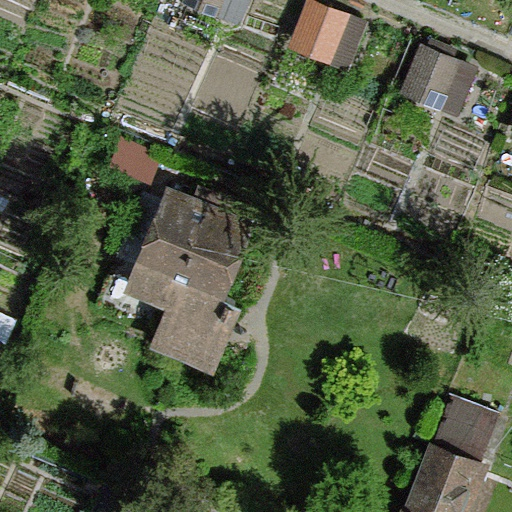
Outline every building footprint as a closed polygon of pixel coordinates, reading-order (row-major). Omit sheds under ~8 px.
[(183,0),(181,4),(241,28),(252,0),(183,0)] [(368,22),(314,0),(306,0),(287,49),(347,73),(368,22)] [(430,38),(427,47),(422,45),(402,93),(459,117),(479,68),(456,59),(459,50),(430,38)] [(163,153),(124,137),(114,161),(153,178),(163,153)] [(245,222),(173,193),(146,261),(181,278),(173,298),(177,299),(161,337),(212,358),(236,300),(217,291),(245,222)] [(462,383),(446,424),(493,443),(510,402),(462,383)] [(436,451),(414,508),(424,511),(455,511),(473,465),(436,451)]
